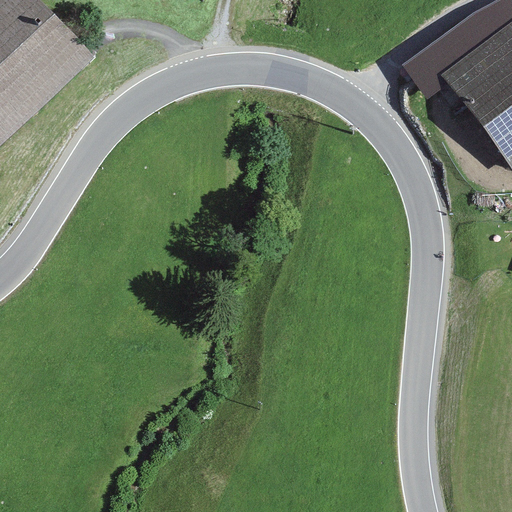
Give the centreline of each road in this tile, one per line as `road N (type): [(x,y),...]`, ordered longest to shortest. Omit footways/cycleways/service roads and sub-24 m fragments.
road 1 (tertiary): [(0,280),(107,130),(158,89),(199,74),(247,70),(339,95),(391,139),(424,213),(414,407),(425,511)]
road 2 (track): [(356,106),(434,29),(486,0)]
